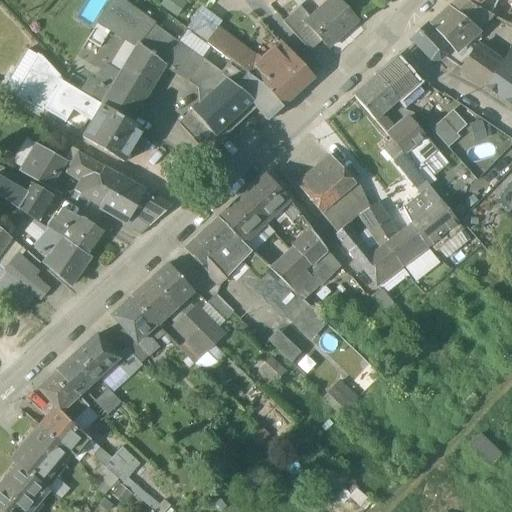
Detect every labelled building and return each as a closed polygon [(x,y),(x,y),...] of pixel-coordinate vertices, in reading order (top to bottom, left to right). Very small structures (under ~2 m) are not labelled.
[(126,5),(118,0),(112,0),(104,14),(116,21),(126,5)] [(333,0),(312,21),(307,26),(323,42),(330,49),(358,23),(336,0),(333,0)] [(464,0),(459,0),(430,26),(448,45),(455,52),(466,44),(466,43),(480,30),(492,17),(490,15),(475,8),(464,0)] [(483,0),(464,0),(475,8),(483,0)] [(496,8),(486,0),(483,0),(475,8),(490,15),(496,8)] [(312,21),(299,8),(282,23),(311,54),(323,42),(307,26),(312,21)] [(116,21),(104,14),(98,23),(111,30),(116,21)] [(111,30),(98,23),(87,40),(100,48),(111,30)] [(179,43),(154,25),(139,45),(147,51),(148,50),(156,56),(154,57),(164,65),(179,43)] [(447,46),(426,25),(410,40),(431,62),(440,61),(443,58),(446,55),(447,46)] [(213,34),(203,28),(197,37),(206,44),(213,34)] [(235,45),(216,30),(213,34),(206,44),(227,59),(235,45)] [(100,48),(87,40),(81,50),(94,58),(100,48)] [(203,60),(179,43),(164,65),(164,67),(188,82),(203,60)] [(262,60),(246,73),(263,86),(279,102),(282,105),(313,77),(283,44),(262,60)] [(466,44),(455,52),(448,45),(447,46),(446,55),(443,58),(459,69),(473,49),(466,44)] [(117,81),(117,82),(144,97),(164,67),(164,65),(154,57),(156,56),(148,50),(147,51),(139,45),(121,75),(117,81)] [(252,62),(243,55),(245,52),(235,45),(227,59),(231,61),(246,73),(262,60),(256,56),(252,62)] [(501,67),(476,46),(473,49),(459,69),(486,88),(501,67)] [(511,51),(501,67),(486,88),(511,105),(511,51)] [(43,58),(28,83),(22,80),(13,96),(38,110),(40,108),(44,110),(61,82),(62,80),(43,58)] [(203,60),(188,82),(199,90),(213,68),(203,60)] [(246,73),(231,61),(221,74),(213,68),(199,90),(200,105),(179,124),(199,146),(204,140),(212,149),(246,118),(242,113),(252,104),(263,117),(279,102),(263,86),(246,73)] [(417,84),(397,61),(377,77),(398,101),(417,85),(417,84)] [(121,75),(107,66),(103,72),(117,81),(121,75)] [(117,81),(103,72),(96,83),(95,84),(102,89),(103,87),(111,92),(117,82),(117,81)] [(398,101),(377,77),(354,97),(375,121),(381,115),(398,101)] [(102,89),(95,84),(96,83),(91,80),(82,94),(91,99),(102,106),(111,92),(103,87),(102,89)] [(91,99),(61,82),(44,110),(65,123),(73,111),(81,116),(91,99)] [(144,97),(117,82),(111,92),(102,106),(129,121),(144,97)] [(398,101),(404,109),(423,93),(417,85),(398,101)] [(102,106),(91,99),(81,116),(92,123),(83,139),(124,163),(143,131),(128,122),(129,121),(102,106)] [(466,126),(453,112),(442,121),(455,136),(456,135),(466,126)] [(395,131),(381,115),(375,121),(388,137),(395,131)] [(435,150),(409,119),(395,131),(388,137),(400,152),(414,167),(435,150)] [(455,136),(442,121),(432,131),(448,148),(459,138),(456,135),(455,136)] [(38,145),(20,172),(38,182),(45,170),(54,156),(38,145)] [(435,150),(414,167),(427,185),(450,168),(435,150)] [(427,185),(414,167),(400,152),(391,159),(431,209),(441,202),(427,185)] [(116,177),(78,155),(68,169),(82,179),(75,191),(100,206),(116,177)] [(330,157),(296,185),(321,214),(354,185),(330,157)] [(55,176),(45,170),(38,182),(47,187),(55,176)] [(288,201),(265,176),(242,197),(265,222),(271,216),(288,201)] [(26,195),(12,185),(9,189),(1,184),(4,180),(0,177),(0,195),(18,209),(26,195)] [(143,193),(116,177),(100,206),(125,221),(136,204),(143,193)] [(51,196),(32,186),(26,195),(18,209),(36,221),(51,196)] [(171,209),(143,193),(136,204),(160,219),(171,209)] [(242,197),(218,219),(234,235),(242,243),(255,231),(264,223),(265,222),(242,197)] [(431,209),(413,224),(430,245),(457,224),(441,202),(431,209)] [(160,219),(136,204),(125,221),(122,227),(141,236),(160,219)] [(389,243),(399,235),(378,204),(369,210),(371,214),(389,243)] [(294,208),(285,216),(295,228),(304,219),(294,208)] [(79,221),(62,209),(55,219),(54,220),(72,233),(79,221)] [(369,210),(358,217),(362,223),(367,220),(365,216),(371,214),(369,210)] [(389,243),(371,214),(365,216),(367,220),(362,223),(377,244),(377,245),(381,249),(385,247),(389,243)] [(271,216),(264,223),(272,232),(275,229),(273,227),(277,222),(271,216)] [(72,233),(54,220),(55,219),(53,218),(47,228),(48,229),(64,240),(66,242),(72,233)] [(101,232),(81,219),(79,221),(72,233),(66,242),(86,255),(101,232)] [(218,219),(184,250),(200,267),(234,235),(218,219)] [(264,223),(255,231),(266,243),(274,235),(272,232),(264,223)] [(457,224),(430,245),(434,251),(461,229),(457,224)] [(369,251),(348,226),(336,236),(360,266),(372,256),(369,251)] [(389,243),(385,247),(402,268),(426,248),(410,226),(399,235),(389,243)] [(64,240),(48,229),(36,245),(42,250),(41,251),(43,253),(44,252),(50,257),(64,240)] [(0,230),(0,253),(10,239),(0,230)] [(255,231),(242,243),(253,254),(266,243),(255,231)] [(312,231),(293,249),(311,266),(319,258),(327,251),(312,231)] [(460,231),(434,251),(442,262),(469,242),(460,231)] [(234,235),(200,267),(218,286),(231,275),(253,254),(242,243),(234,235)] [(10,239),(0,253),(0,266),(4,269),(5,270),(17,256),(23,249),(10,239)] [(66,242),(64,240),(50,257),(44,263),(71,286),(90,258),(86,255),(66,242)] [(372,256),(360,266),(377,287),(402,268),(385,247),(381,249),(377,245),(369,251),(372,256)] [(426,248),(402,268),(413,282),(438,262),(426,248)] [(282,259),(270,270),(278,278),(288,287),(311,266),(293,249),(282,259)] [(338,263),(327,251),(319,258),(330,270),(338,263)] [(270,270),(253,254),(231,275),(239,282),(244,278),(254,287),(270,270)] [(39,274),(17,256),(5,270),(8,272),(42,301),(50,292),(34,279),(39,274)] [(288,287),(302,300),(320,283),(330,270),(319,258),(311,266),(288,287)] [(193,292),(168,265),(151,280),(176,308),(185,300),(193,292)] [(270,270),(254,287),(262,294),(278,278),(270,270)] [(278,278),(262,294),(285,317),(288,313),(295,321),(309,307),(302,300),(288,287),(278,278)] [(176,308),(151,280),(131,299),(156,326),(167,316),(176,308)] [(412,327),(381,289),(369,299),(398,336),(412,327)] [(233,313),(215,295),(207,304),(225,322),(233,313)] [(156,326),(131,299),(111,316),(130,337),(136,344),(147,334),(156,326)] [(194,309),(185,300),(176,308),(185,317),(194,309)] [(398,336),(369,300),(360,308),(389,344),(398,336)] [(295,321),(293,322),(302,330),(317,315),(309,307),(295,321)] [(185,317),(176,308),(167,316),(176,325),(185,317)] [(208,321),(195,308),(194,309),(185,317),(198,330),(208,321)] [(176,325),(175,326),(188,339),(198,330),(185,317),(176,325)] [(224,337),(208,321),(198,330),(214,346),(224,337)] [(214,346),(198,330),(188,339),(191,341),(192,341),(207,353),(214,346)] [(270,344),(296,362),(305,349),(279,331),(270,344)] [(156,344),(147,334),(136,344),(145,354),(147,352),(156,344)] [(119,360),(96,336),(76,354),(98,379),(119,360)] [(136,344),(130,337),(121,346),(127,352),(140,365),(150,356),(147,352),(145,354),(136,344)] [(201,359),(186,344),(180,350),(195,365),(201,359)] [(98,379),(76,354),(56,373),(78,397),(98,379)] [(260,368),(275,384),(288,373),(273,357),(260,368)] [(78,397),(56,373),(37,390),(68,423),(70,425),(71,424),(88,408),(78,397)] [(325,398),(344,416),(361,397),(341,380),(325,398)] [(113,388),(108,381),(104,385),(110,391),(113,388)] [(125,406),(110,391),(99,401),(114,417),(125,406)] [(88,408),(71,424),(80,433),(97,418),(88,408)] [(53,410),(40,426),(70,453),(77,459),(91,443),(70,425),(68,423),(53,410)] [(70,453),(40,426),(10,461),(16,467),(17,466),(41,487),(70,453)] [(471,448),(496,463),(504,449),(479,434),(471,448)] [(41,487),(17,466),(16,467),(0,485),(0,509),(3,511),(29,511),(46,491),(41,487)] [(106,469),(98,477),(111,489),(118,480),(106,469)]
